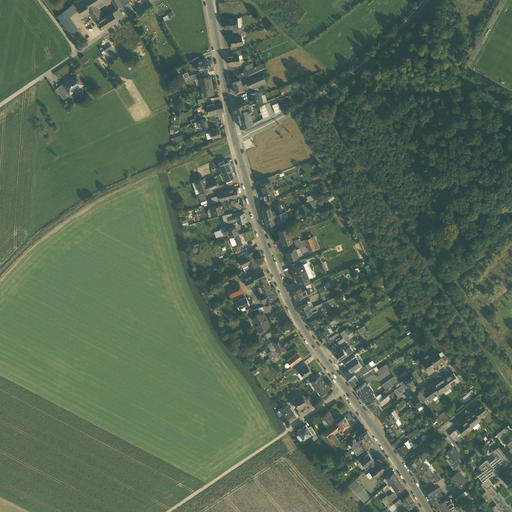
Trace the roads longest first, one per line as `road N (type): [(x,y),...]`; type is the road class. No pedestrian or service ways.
road 1 (tertiary): [(209,0),(234,139),(272,267),(345,390)]
road 2 (track): [(511,387),(337,128),(354,69)]
road 3 (residential): [(0,104),(152,0)]
road 4 (track): [(166,511),(287,429)]
